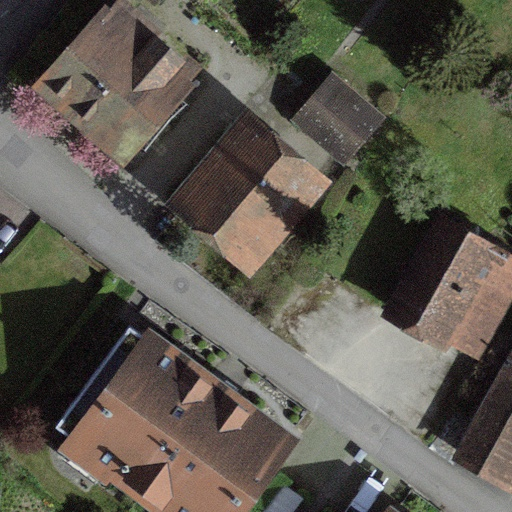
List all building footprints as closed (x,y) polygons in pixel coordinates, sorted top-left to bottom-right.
[(142,0),(162,16),(175,0),(142,0)] [(218,84),(135,13),(58,102),(141,173),(218,84)] [(350,171),(387,127),(339,87),(302,131),(350,171)] [(342,187),(263,124),(191,214),(270,277),(342,187)] [(511,276),(511,270),(435,228),(381,323),(439,356),(444,347),(466,359),(511,276)] [(238,511),(282,453),(132,343),(57,444),(149,511),(238,511)] [(511,384),(466,465),(511,490),(511,384)]
